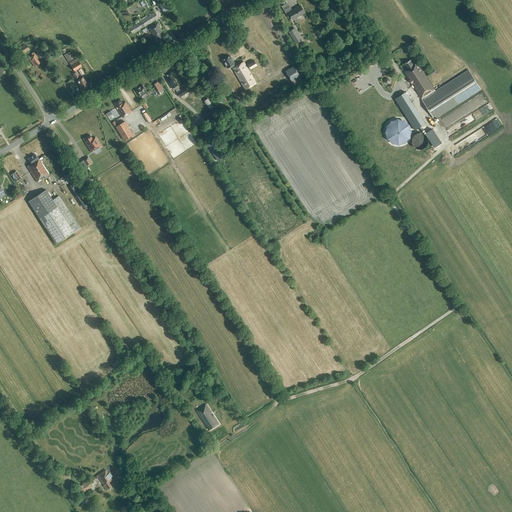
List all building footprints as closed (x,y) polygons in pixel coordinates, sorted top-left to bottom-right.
[(170,9),(165,2),(160,6),(164,13),(170,9)] [(292,11),(290,8),(288,4),(282,7),(288,17),(291,16),(294,20),(304,14),(300,6),(292,11)] [(133,34),(158,18),(155,12),(129,28),(133,34)] [(157,42),(163,38),(160,33),(163,31),(158,23),(149,28),(157,42)] [(294,29),(289,32),(295,44),(301,40),(294,29)] [(21,54),(29,49),(25,44),(17,49),(21,54)] [(31,54),(32,55),(28,58),(34,67),(40,63),(37,59),(38,58),(34,52),(31,54)] [(63,55),(68,63),(73,60),(68,52),(63,55)] [(230,56),(224,59),(223,60),(228,68),(232,66),(245,90),(256,83),(244,62),(236,66),(235,64),(230,56)] [(77,58),(72,62),(69,63),(74,72),(82,67),(77,58)] [(435,90),(433,87),(419,65),(418,66),(416,63),(413,65),(410,60),(405,64),(408,69),(404,72),(421,98),(423,101),(434,118),(480,88),(469,71),(436,92),(435,90)] [(251,69),(257,65),(254,61),(248,65),(251,69)] [(302,75),(307,71),(304,66),(298,70),(302,75)] [(296,87),(305,81),(302,76),(301,77),(295,67),(286,72),(296,87)] [(81,88),(87,84),(83,77),(79,79),(78,78),(79,77),(75,72),(72,74),(76,79),(77,81),(81,88)] [(180,97),(189,92),(186,87),(180,90),(177,85),(178,85),(173,78),(168,81),(170,84),(169,84),(175,94),(177,92),(180,97)] [(158,92),(163,89),(159,81),(153,84),(158,92)] [(140,97),(147,92),(143,86),(136,90),(140,97)] [(425,123),(405,92),(395,99),(415,130),(425,123)] [(479,99),(449,115),(453,122),(448,124),(450,128),(456,125),(455,124),(492,105),(485,93),(478,97),(479,99)] [(224,102),(224,101),(220,96),(212,102),(216,108),(224,102)] [(123,118),(132,112),(131,110),(126,102),(123,104),(120,99),(114,103),(121,116),(123,118)] [(213,106),(208,99),(204,101),(209,109),(213,106)] [(262,112),(271,107),(268,103),(260,108),(262,112)] [(154,120),(157,118),(151,109),(148,111),(154,120)] [(454,134),(454,143),(471,134),(475,132),(476,132),(478,130),(478,128),(481,126),(481,127),(485,125),(489,123),(490,123),(490,129),(492,132),(496,129),(496,122),(494,119),(493,120),(490,120),(490,117),(487,119),(487,115),(485,112),(485,120),(483,117),(454,134)] [(200,113),(195,116),(199,123),(204,120),(200,113)] [(194,129),(200,125),(194,117),(189,120),(194,129)] [(124,141),(134,135),(125,121),(116,127),(124,141)] [(434,148),(442,143),(433,129),(425,133),(434,148)] [(90,135),(83,139),(91,152),(93,151),(99,147),(101,146),(95,137),(92,139),(90,135)] [(224,157),(214,141),(208,145),(218,161),(224,157)] [(39,160),(38,159),(35,154),(27,159),(31,164),(27,166),(37,182),(49,174),(40,161),(45,157),(44,155),(41,157),(42,157),(39,160)] [(92,163),(88,156),(83,160),(87,167),(92,163)] [(21,178),(17,171),(11,175),(15,182),(21,178)] [(71,188),(92,220),(100,215),(79,182),(71,188)] [(59,196),(53,200),(46,190),(28,201),(56,243),(80,228),(59,196)] [(324,234),(321,230),(310,237),(313,241),(324,234)] [(201,368),(204,376),(211,374),(208,366),(201,368)] [(209,430),(218,423),(213,415),(212,416),(210,413),(211,413),(206,404),(196,410),(198,413),(207,427),(209,430)] [(111,467),(114,470),(112,471),(115,475),(120,471),(115,464),(111,467)] [(110,473),(108,474),(105,470),(97,475),(104,485),(103,486),(106,490),(112,487),(109,482),(112,480),(111,478),(112,477),(110,473)] [(82,486),(78,488),(82,492),(85,490),(85,491),(93,486),(91,483),(96,480),(93,477),(89,480),(81,485),(82,486)] [(143,493),(139,495),(141,498),(142,501),(143,501),(146,505),(150,502),(147,498),(146,498),(143,493)]
